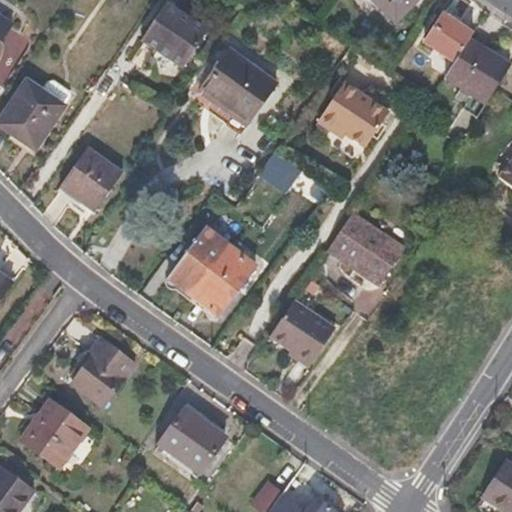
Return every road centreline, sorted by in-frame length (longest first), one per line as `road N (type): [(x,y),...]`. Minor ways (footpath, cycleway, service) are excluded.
road 1 (residential): [(406,508),(82,279),(0,195)]
road 2 (residential): [(406,508),(511,351)]
